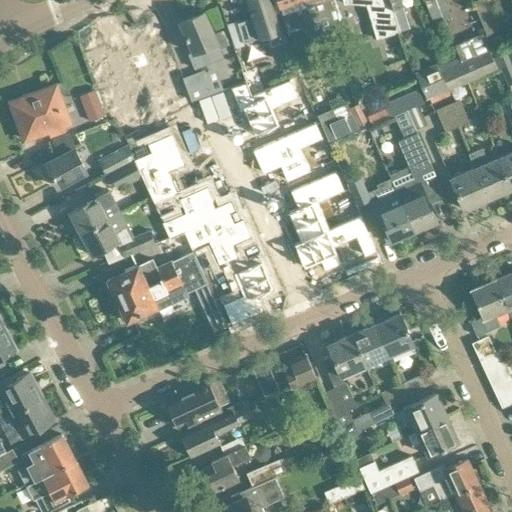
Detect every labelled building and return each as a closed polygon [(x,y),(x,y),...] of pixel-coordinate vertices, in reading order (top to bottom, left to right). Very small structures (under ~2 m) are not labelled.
[(273,45),(285,41),(283,36),(282,36),(270,0),(246,0),(249,10),(250,13),(250,12),(252,17),(237,22),(243,42),(269,34),(273,45)] [(276,0),(277,1),(286,29),(300,25),(301,28),(308,25),(299,0),(276,0)] [(299,0),(308,25),(312,36),(346,25),(333,0),(299,0)] [(365,0),(367,4),(377,37),(399,30),(393,10),(389,0),(365,0)] [(389,0),(393,10),(399,30),(409,27),(401,0),(389,0)] [(434,0),(424,0),(431,19),(440,16),(439,12),(434,0)] [(434,0),(439,12),(446,9),(442,0),(434,0)] [(498,29),(486,0),(475,0),(472,1),(485,34),(498,29)] [(222,57),(212,34),(203,11),(179,21),(185,35),(184,36),(186,40),(187,39),(192,52),(188,54),(194,68),(222,57)] [(447,90),(498,68),(494,56),(492,57),(482,33),(453,45),(461,64),(441,73),(447,90)] [(145,36),(123,45),(130,62),(149,54),(150,55),(153,54),(159,69),(155,71),(171,109),(185,103),(163,46),(151,51),(145,36)] [(107,69),(94,75),(121,133),(134,127),(117,87),(115,87),(109,73),(112,71),(111,70),(130,62),(123,45),(101,54),(107,69)] [(511,63),(507,51),(494,56),(498,68),(500,67),(506,81),(511,78),(511,63)] [(290,54),(267,63),(276,85),(289,79),(299,75),(290,54)] [(437,63),(415,72),(426,99),(447,90),(441,73),(437,63)] [(251,95),(265,89),(256,67),(241,72),(245,82),(251,95)] [(204,70),(183,78),(191,100),(212,93),(204,72),(204,70)] [(245,82),(230,87),(240,109),(242,108),(254,135),(278,125),(271,108),(297,97),(289,79),(276,85),(265,89),(251,95),(245,82)] [(68,123),(62,103),(55,84),(38,91),(41,99),(12,109),(24,139),(47,130),(49,135),(65,129),(63,124),(68,123)] [(389,116),(394,114),(406,108),(417,104),(422,101),(417,88),(383,103),(385,106),(389,116)] [(93,90),(79,96),(89,121),(104,115),(93,90)] [(511,98),(502,103),(511,125),(511,98)] [(435,108),(440,120),(463,110),(458,99),(435,108)] [(343,102),(316,114),(325,134),(327,140),(354,128),(343,102)] [(348,108),(350,111),(359,130),(367,125),(357,104),(348,108)] [(385,106),(367,115),(371,124),(389,116),(385,106)] [(406,108),(394,114),(404,137),(421,176),(433,171),(415,129),(406,108)] [(463,110),(440,120),(445,131),(468,121),(463,110)] [(315,122),(252,149),(262,173),(272,169),(280,166),(286,180),(286,181),(310,171),(300,148),(306,145),(323,138),(315,122)] [(150,151),(134,158),(154,202),(177,192),(168,171),(184,163),(171,132),(147,143),(150,151)] [(71,133),(52,140),(57,153),(76,146),(71,133)] [(421,176),(404,137),(397,140),(408,166),(389,174),(390,177),(389,178),(412,231),(435,221),(423,193),(427,191),(421,176)] [(128,145),(98,161),(105,174),(109,172),(133,159),(129,152),(128,145)] [(74,148),(62,154),(45,164),(57,186),(86,171),(74,148)] [(468,153),(474,167),(487,198),(511,188),(498,157),(487,162),(481,148),(468,153)] [(511,151),(498,157),(511,188),(511,187),(511,151)] [(133,159),(109,172),(115,183),(139,170),(133,159)] [(449,178),(455,190),(463,209),(487,198),(474,167),(449,178)] [(294,209),(288,212),(300,241),(329,229),(317,201),(328,197),(344,190),(336,170),(290,190),(291,192),(297,208),(294,209)] [(360,176),(345,183),(354,206),(366,201),(374,221),(376,220),(379,226),(378,227),(384,242),(391,239),(391,240),(412,231),(389,178),(375,184),(377,187),(367,191),(360,176)] [(184,212),(162,222),(170,238),(184,232),(184,231),(229,211),(229,212),(235,210),(230,200),(215,206),(206,185),(178,198),(184,212)] [(69,211),(81,232),(107,218),(108,218),(119,212),(108,190),(96,197),(69,211)] [(107,218),(81,232),(92,254),(118,240),(125,256),(154,244),(155,244),(150,230),(132,237),(119,212),(108,218),(107,218)] [(230,212),(184,232),(191,248),(208,241),(218,265),(237,256),(232,245),(251,237),(243,218),(234,222),(232,218),(230,212)] [(300,241),(293,244),(304,268),(320,261),(324,270),(341,263),(333,246),(355,237),(364,256),(376,251),(360,215),(340,224),(329,229),(300,241)] [(153,259),(107,280),(117,300),(197,263),(191,252),(171,262),(170,260),(157,267),(153,259)] [(242,294),(221,303),(231,324),(263,311),(257,296),(273,289),(261,260),(232,273),(242,294)] [(197,263),(117,300),(126,321),(132,318),(155,307),(156,311),(188,296),(186,292),(194,289),(201,305),(214,299),(198,263),(197,263)] [(511,271),(494,279),(507,308),(511,320),(511,319),(511,271)] [(507,308),(494,279),(470,289),(481,317),(470,321),(476,335),(499,325),(494,314),(507,308)] [(399,313),(375,324),(388,355),(413,344),(399,313)] [(375,324),(350,334),(364,365),(388,355),(375,324)] [(4,327),(0,328),(0,364),(3,363),(0,358),(0,357),(16,349),(4,327)] [(364,365),(350,334),(327,344),(340,375),(364,365)] [(502,350),(480,360),(486,372),(508,363),(502,350)] [(285,372),(291,387),(314,377),(304,354),(289,361),(292,368),(285,372)] [(511,372),(508,363),(486,372),(502,407),(511,402),(511,372)] [(0,416),(41,396),(28,372),(0,387),(0,416)] [(426,372),(408,380),(404,382),(409,393),(413,391),(431,383),(426,372)] [(203,419),(205,423),(233,411),(219,379),(209,383),(208,383),(165,403),(167,408),(165,409),(170,419),(172,418),(175,425),(185,421),(188,426),(203,419)] [(332,387),(323,391),(330,407),(328,407),(337,427),(338,426),(351,420),(352,420),(348,410),(355,407),(344,381),(332,387)] [(385,404),(392,401),(400,397),(395,386),(379,393),(385,404)] [(405,407),(416,431),(447,417),(436,393),(405,407)] [(41,396),(0,416),(0,424),(9,443),(23,436),(36,429),(54,420),(41,396)] [(392,401),(385,404),(369,412),(374,422),(397,412),(392,401)] [(233,411),(205,423),(205,424),(180,435),(190,456),(219,442),(215,433),(239,422),(252,416),(247,404),(233,411)] [(325,453),(345,444),(328,407),(295,422),(299,432),(316,425),(325,421),(327,426),(330,425),(336,439),(322,446),(325,453)] [(458,441),(447,417),(416,431),(407,435),(412,446),(421,442),(427,455),(458,441)] [(351,420),(338,426),(343,436),(343,437),(352,434),(354,428),(351,420)] [(31,463),(19,469),(26,484),(30,481),(38,477),(74,458),(61,434),(27,451),(26,452),(27,456),(31,463)] [(207,493),(226,485),(237,479),(228,459),(231,457),(234,462),(248,455),(243,445),(210,461),(212,464),(197,471),(207,493)] [(0,454),(0,469),(19,460),(13,448),(5,452),(0,454)] [(370,491),(407,474),(416,470),(410,456),(377,471),(373,462),(360,468),(370,491)] [(254,485),(264,481),(274,476),(288,470),(282,457),(245,473),(251,486),(254,485)] [(26,484),(25,485),(32,500),(35,499),(41,511),(46,511),(69,500),(67,495),(70,493),(88,484),(75,458),(74,459),(74,458),(38,477),(30,481),(26,484)] [(477,483),(466,458),(444,468),(443,464),(414,477),(420,490),(433,484),(440,500),(454,493),(477,483)] [(407,475),(407,474),(370,491),(370,492),(376,505),(400,494),(413,488),(407,475)] [(282,496),(274,476),(264,481),(254,485),(244,490),(244,492),(233,497),(235,502),(216,511),(263,511),(261,506),(282,496)] [(359,476),(340,484),(345,495),(364,487),(359,476)] [(477,483),(454,493),(462,511),(478,511),(489,507),(477,483)]
